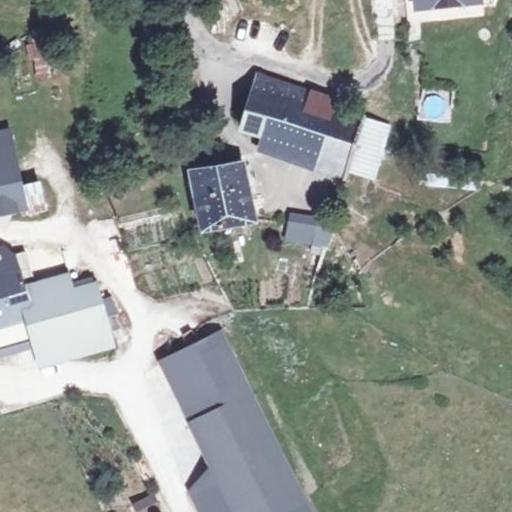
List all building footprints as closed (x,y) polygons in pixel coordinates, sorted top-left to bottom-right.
[(31,41),(31,79),(50,79),(50,41),(31,41)] [(368,102),(258,68),(238,132),(262,139),(258,153),(344,180),(347,171),(377,180),(394,125),(364,115),(368,102)] [(0,125),(0,205),(13,203),(10,184),(4,133),(3,125),(0,125)] [(246,160),(188,170),(199,233),(257,223),(246,160)] [(26,182),(10,184),(13,203),(14,212),(31,208),(26,182)] [(286,241),(330,247),(334,219),(290,213),(286,241)] [(145,228),(128,233),(133,248),(150,242),(145,228)] [(0,347),(15,345),(21,364),(91,350),(83,306),(79,281),(34,291),(30,267),(14,270),(12,256),(0,257),(0,347)] [(306,511),(213,321),(155,349),(185,410),(184,411),(235,511),(306,511)] [(130,504),(134,511),(160,511),(149,493),(130,504)]
